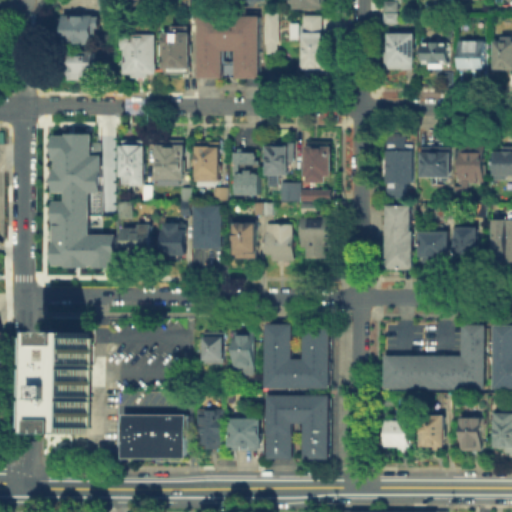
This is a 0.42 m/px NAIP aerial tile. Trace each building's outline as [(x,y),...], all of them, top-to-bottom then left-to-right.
[(102,9),(102,0),(117,0),(117,10),(102,9)] [(183,0),(197,0),(197,11),(183,11),(183,0)] [(326,0),(326,9),(298,9),(298,0),(326,0)] [(386,25),(386,12),(400,12),(400,26),(386,25)] [(270,51),(271,15),(283,15),(283,51),(270,51)] [(67,42),(67,17),(98,17),(98,42),(67,42)] [(325,17),(325,33),(333,34),(333,72),(307,72),(307,33),(308,33),(308,17),(325,17)] [(264,19),(263,78),(240,78),(240,55),(227,55),(227,77),(204,77),(204,18),(264,19)] [(193,33),(192,75),(169,75),(169,33),(193,33)] [(130,73),(130,36),(158,36),(158,73),(130,73)] [(393,44),(393,36),(417,36),(417,71),(388,70),(389,44),(393,44)] [(511,41),(511,69),(501,69),(501,41),(511,41)] [(426,65),(427,42),(454,42),(453,65),(426,65)] [(487,43),(487,68),(465,68),(465,43),(487,43)] [(68,47),(95,47),(95,78),(68,78),(68,47)] [(53,132),(53,191),(64,191),(64,199),(53,199),(52,266),(116,266),(116,233),(89,233),(89,191),(101,191),(101,141),(92,141),(92,132),(53,132)] [(121,182),(122,137),(147,137),(146,182),(121,182)] [(163,138),(188,138),(187,183),(163,183),(163,138)] [(390,138),(410,138),(410,152),(415,152),(415,188),(409,188),(409,198),(390,198),(390,138)] [(202,142),(222,142),(222,183),(201,183),(202,142)] [(335,143),(335,181),(312,181),(312,143),(335,143)] [(281,187),(272,187),(272,144),(295,144),(295,174),(281,174),(281,187)] [(427,177),(427,146),(452,146),(452,184),(437,184),(437,177),(427,177)] [(465,146),(488,146),(488,184),(464,184),(465,146)] [(507,152),(507,150),(511,150),(511,179),(500,179),(500,152),(507,152)] [(256,151),(234,151),(234,193),(259,193),(259,171),(251,171),(251,168),(244,168),(244,171),(239,171),(239,162),(258,162),(258,158),(256,158),(256,151)] [(286,199),(286,182),(303,182),(303,199),(286,199)] [(182,185),(192,185),(191,198),(182,198),(182,185)] [(216,200),(216,189),(229,189),(229,200),(216,200)] [(458,189),(471,189),(471,201),(458,201),(458,189)] [(307,200),(307,190),(332,190),(332,200),(307,200)] [(138,202),(137,218),(123,218),(123,202),(138,202)] [(276,204),(276,216),(259,216),(259,204),(276,204)] [(306,213),(306,204),(320,204),(320,213),(306,213)] [(479,216),(479,205),(487,205),(487,216),(479,216)] [(201,248),(201,208),(228,208),(228,249),(201,248)] [(460,208),(460,225),(450,225),(450,208),(460,208)] [(416,209),(416,267),(409,267),(409,276),(391,276),(392,209),(416,209)] [(337,218),(337,251),(329,251),(329,259),(307,259),(307,218),(337,218)] [(166,221),(182,221),(182,226),(189,226),(188,250),(165,249),(165,242),(164,242),(164,226),(166,226),(166,221)] [(499,221),(511,221),(511,263),(499,263),(499,221)] [(260,224),(260,261),(240,261),(240,224),(260,224)] [(150,229),(150,226),(157,226),(156,261),(129,260),(129,229),(150,229)] [(272,226),(298,226),(298,261),(272,261),(272,226)] [(480,230),(479,263),(461,263),(462,230),(480,230)] [(426,234),(452,234),(452,263),(425,263),(426,234)] [(385,351),(385,389),(487,390),(488,323),(464,323),(464,351),(388,350),(385,351)] [(270,324),(297,324),(297,357),(308,357),(308,324),(334,324),(334,388),(270,388),(270,324)] [(511,328),(491,328),(491,391),(511,391),(511,328)] [(207,332),(226,332),(226,362),(207,362),(207,332)] [(54,333),(92,333),(92,433),(54,433),(54,333)] [(238,333),(258,333),(258,369),(238,369),(238,333)] [(271,396),(334,396),(334,460),(308,460),(308,423),(297,423),(297,460),(271,460),(271,396)] [(201,412),(228,412),(228,449),(201,449),(201,412)] [(126,416),(191,416),(191,459),(126,459),(126,416)] [(449,417),(449,447),(429,447),(429,417),(449,417)] [(502,417),(511,417),(511,450),(502,450),(502,417)] [(392,418),(413,418),(413,447),(392,447),(392,418)] [(465,450),(465,418),(489,418),(488,450),(465,450)] [(233,420),(265,420),(265,450),(233,450),(233,420)]
